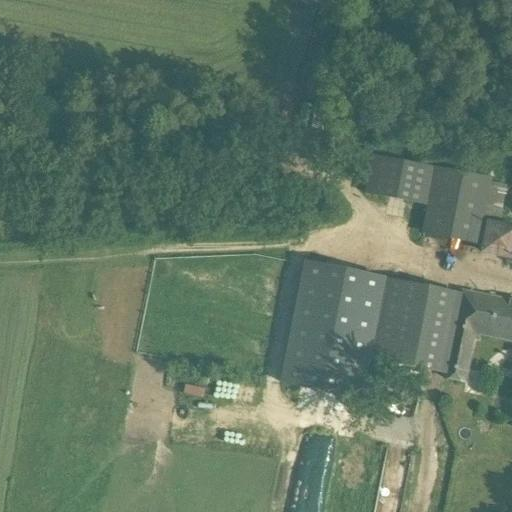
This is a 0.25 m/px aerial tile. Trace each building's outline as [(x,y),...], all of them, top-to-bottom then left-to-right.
[(375,196),(425,206),(429,187),(433,168),(374,156),(368,188),(367,194),(375,196)] [(508,187),(490,183),(483,217),(501,220),(508,187)] [(378,321),(385,281),(305,266),(283,382),(363,398),(370,361),(378,321)] [(445,293),(385,281),(378,321),(370,361),(430,373),(445,293)] [(511,301),(462,292),(445,378),(466,382),(476,335),(511,342),(511,301)]
